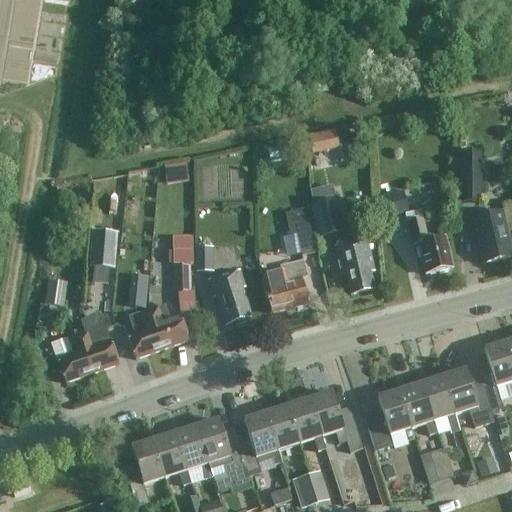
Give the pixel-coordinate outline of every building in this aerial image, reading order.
[(44,61),(57,66),(71,26),(56,21),(51,34),(54,35),(44,61)] [(308,136),(312,156),(340,150),(335,130),(308,136)] [(268,150),(270,163),(287,161),(285,148),(268,150)] [(482,204),(481,153),(461,153),(462,204),(482,204)] [(376,200),(381,221),(409,214),(404,193),(376,200)] [(347,234),(339,201),(311,207),(319,240),(335,237),(347,234)] [(297,235),(313,232),(310,209),(286,215),(290,236),(297,235)] [(422,258),(426,276),(452,270),(445,239),(428,243),(421,212),(405,216),(413,247),(419,245),(419,249),(416,249),(418,259),(422,258)] [(472,220),(483,265),(511,258),(511,254),(502,213),(472,220)] [(118,234),(92,232),(89,269),(115,271),(118,234)] [(313,232),(297,235),(302,258),(318,255),(313,232)] [(346,274),(351,296),(374,291),(370,274),(374,273),(367,240),(349,244),(347,234),(335,237),(337,247),(335,248),(338,260),(338,261),(341,276),(346,274)] [(214,273),(214,249),(195,249),(195,273),(214,273)] [(173,266),(173,267),(174,267),(191,267),(193,267),(193,252),(173,252),(173,254),(173,266)] [(307,278),(303,262),(280,268),(281,273),(261,278),(267,304),(268,304),(271,315),(308,307),(302,279),(307,278)] [(179,295),(191,294),(191,267),(174,267),(174,295),(179,295)] [(245,289),(240,272),(208,282),(214,299),(216,299),(220,311),(222,310),(227,327),(250,320),(245,303),(247,303),(243,290),(245,289)] [(68,285),(48,282),(45,306),(64,309),(68,285)] [(148,312),(162,352),(189,343),(180,319),(164,325),(158,309),(148,312)] [(135,361),(162,352),(148,312),(139,316),(144,331),(134,335),(127,337),(135,361)] [(139,316),(129,319),(134,335),(144,331),(139,316)] [(78,336),(92,376),(119,367),(110,343),(107,344),(98,319),(83,324),(86,333),(78,336)] [(65,385),(92,376),(78,336),(69,339),(74,355),(57,361),(65,385)] [(69,339),(51,345),(56,361),(57,361),(74,355),(69,339)] [(511,362),(506,344),(484,351),(490,371),(479,374),(494,424),(496,423),(493,415),(504,411),(497,389),(511,385),(511,386),(511,362)] [(494,424),(479,374),(467,378),(466,372),(443,379),(458,427),(460,426),(457,417),(471,412),(477,430),(494,424)] [(447,420),(450,429),(452,435),(460,433),(458,427),(443,379),(421,386),(433,424),(447,420)] [(437,435),(433,424),(421,386),(400,393),(412,431),(426,426),(430,438),(437,435)] [(412,431),(400,393),(377,400),(382,414),(364,420),(375,453),(393,448),(390,438),(404,433),(407,443),(415,441),(412,431)] [(338,413),(332,394),(309,402),(321,440),(322,439),(336,435),(340,446),(347,444),(350,455),(362,451),(349,410),(338,413)] [(321,440),(309,402),(287,408),(299,447),(314,442),(318,454),(326,451),(322,439),(321,440)] [(279,453),(299,447),(287,408),(266,415),(278,454),(279,453)] [(278,454),(266,415),(244,422),(245,426),(233,429),(248,474),(259,470),(256,460),(271,456),(275,468),(283,465),(279,453),(278,454)] [(208,467),(212,480),(226,475),(232,495),(253,489),(248,474),(233,429),(222,433),(219,422),(196,429),(208,467)] [(174,436),(187,474),(202,469),(206,482),(212,480),(208,467),(196,429),(174,436)] [(190,486),(187,474),(174,436),(153,442),(165,481),(180,476),(184,488),(190,486)] [(144,488),(165,481),(153,442),(131,450),(140,478),(128,481),(137,509),(149,505),(144,488)] [(429,486),(451,479),(442,451),(420,458),(429,486)] [(498,474),(494,463),(477,468),(481,480),(498,474)] [(127,477),(135,474),(132,466),(124,468),(127,477)] [(461,476),(465,488),(477,484),(474,475),(473,472),(461,476)] [(317,506),(329,502),(320,474),(308,478),(317,506)] [(305,510),(317,506),(308,478),(296,482),(305,510)] [(270,496),(274,508),(291,502),(288,491),(270,496)] [(186,511),(199,511),(195,499),(183,503),(186,511)] [(222,511),(219,503),(200,509),(200,511),(222,511)]
